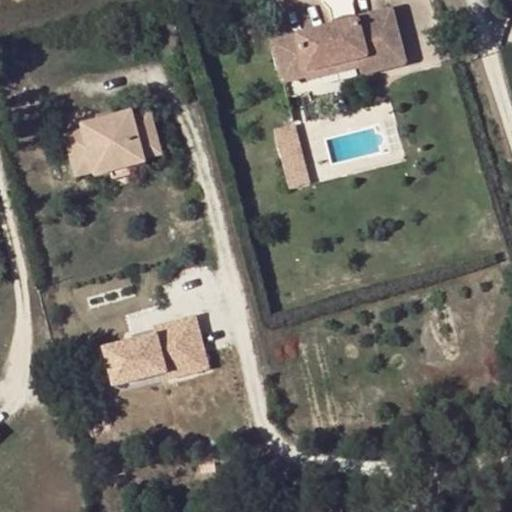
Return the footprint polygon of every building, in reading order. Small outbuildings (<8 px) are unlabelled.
[(339,32),(338,29),(273,46),(283,86),(306,80),(307,83),(360,69),(362,77),(406,66),(392,11),(360,20),(361,27),(339,32)] [(337,25),(338,29),(339,32),(361,27),(360,20),(337,25)] [(99,117),(100,124),(115,120),(113,113),(99,117)] [(65,138),(74,168),(92,163),(94,175),(96,179),(111,175),(128,170),(145,166),(144,162),(142,155),(160,150),(151,115),(133,120),(132,115),(115,120),(100,124),(82,128),(84,134),(65,138)] [(295,127),(273,132),(289,191),(310,186),(295,127)] [(142,155),(144,162),(162,157),(160,150),(142,155)] [(92,163),(74,168),(77,180),(94,175),(92,163)] [(128,170),(111,175),(113,181),(130,176),(128,170)] [(114,389),(165,375),(161,361),(203,350),(194,320),(154,332),(156,338),(133,344),(104,352),(114,389)] [(133,344),(156,338),(154,332),(131,338),(133,344)] [(208,370),(203,350),(161,361),(165,375),(167,381),(208,370)] [(341,475),(324,478),(324,490),(342,489),(341,475)]
